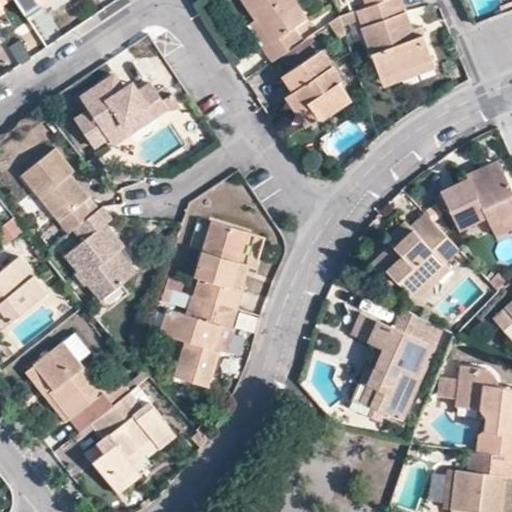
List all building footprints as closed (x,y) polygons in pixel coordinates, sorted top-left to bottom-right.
[(12,0),(20,12),(37,0),(12,0)] [(284,26),(297,17),(285,0),(236,0),(248,18),(262,39),(256,44),(265,58),(271,54),(293,39),(284,26)] [(408,32),(406,24),(396,0),(365,0),(360,2),(366,17),(356,21),(376,73),(427,55),(417,29),(408,32)] [(360,2),(351,6),(356,21),(366,17),(360,2)] [(256,44),(262,39),(248,18),(242,22),(256,44)] [(406,24),(408,32),(417,29),(415,21),(406,24)] [(281,67),(307,50),(298,36),(293,39),(271,54),(281,67)] [(310,119),(342,97),(330,79),(333,77),(312,47),(281,67),(273,72),(283,88),(293,103),(298,99),(309,117),(310,119)] [(97,93),(81,103),(88,111),(72,122),(90,149),(105,140),(111,148),(130,135),(124,128),(148,112),(152,120),(165,113),(160,104),(147,84),(135,92),(126,97),(121,89),(111,74),(92,86),(97,93)] [(128,84),(121,89),(126,97),(135,92),(128,84)] [(97,93),(92,86),(76,96),(81,103),(97,93)] [(283,88),(277,93),(297,125),(309,117),(298,99),(293,103),(283,88)] [(172,114),(180,110),(172,97),(160,104),(165,113),(172,114)] [(152,120),(148,112),(124,128),(130,135),(152,120)] [(50,147),(16,174),(62,230),(67,227),(88,210),(78,199),(81,195),(64,173),(68,169),(50,147)] [(460,177),(463,181),(495,165),(492,158),(459,174),(460,177)] [(511,206),(511,198),(495,165),(463,181),(460,177),(435,189),(455,228),(480,215),(483,220),(511,206)] [(77,238),(60,252),(95,297),(124,275),(107,253),(113,249),(119,245),(99,221),(106,216),(97,203),(88,210),(67,227),(77,238)] [(386,237),(370,251),(392,276),(404,289),(414,292),(434,275),(427,267),(438,258),(453,245),(418,208),(404,221),(406,224),(388,239),(386,237)] [(241,226),(204,216),(187,271),(193,273),(187,291),(231,304),(237,283),(231,282),(224,280),(231,257),(241,226)] [(386,237),(388,239),(406,224),(404,221),(400,217),(382,233),(386,237)] [(0,228),(0,250),(25,232),(15,218),(0,228)] [(113,249),(107,253),(124,275),(130,270),(113,249)] [(385,282),(392,276),(370,251),(363,258),(385,282)] [(16,255),(0,267),(0,325),(44,291),(16,255)] [(224,280),(231,282),(239,259),(231,257),(224,280)] [(427,267),(434,275),(445,265),(438,258),(427,267)] [(155,327),(181,334),(171,372),(203,381),(214,344),(208,342),(214,319),(225,323),(231,304),(187,291),(186,291),(180,309),(162,303),(155,327)] [(511,292),(488,314),(510,339),(511,336),(511,292)] [(391,323),(396,313),(369,300),(364,310),(391,323)] [(363,404),(393,418),(428,342),(356,309),(346,331),(369,341),(378,345),(361,382),(372,386),(363,404)] [(225,323),(214,319),(208,342),(214,344),(219,346),(226,323),(225,323)] [(86,348),(70,328),(60,337),(76,357),(86,348)] [(60,337),(29,362),(49,386),(44,390),(64,416),(75,430),(85,422),(126,388),(114,374),(100,386),(76,357),(60,337)] [(378,345),(369,341),(353,377),(361,382),(378,345)] [(511,415),(511,407),(511,384),(491,381),(492,371),(490,367),(482,365),(456,361),(450,405),(476,409),(481,415),(480,428),(473,432),(471,447),(484,448),(511,452),(511,415)] [(29,362),(24,366),(44,390),(49,386),(29,362)] [(134,382),(126,388),(138,404),(146,397),(134,382)] [(354,399),(363,404),(372,386),(361,382),(354,399)] [(126,388),(85,422),(99,438),(94,441),(101,450),(88,460),(102,476),(108,471),(117,482),(135,467),(130,460),(125,454),(148,435),(153,441),(157,445),(174,431),(146,397),(138,404),(126,388)] [(125,454),(130,460),(153,441),(148,435),(125,454)] [(81,452),(88,460),(101,450),(94,441),(81,452)] [(504,473),(510,473),(511,462),(511,452),(484,448),(471,447),(462,446),(460,468),(482,470),(497,472),(504,473)] [(445,506),(449,467),(440,466),(436,505),(445,506)] [(102,476),(114,492),(139,473),(135,467),(117,482),(108,471),(102,476)] [(445,506),(473,508),(472,511),(492,511),(497,472),(482,470),(460,468),(449,467),(445,506)] [(499,511),(504,473),(497,472),(492,511),(499,511)]
